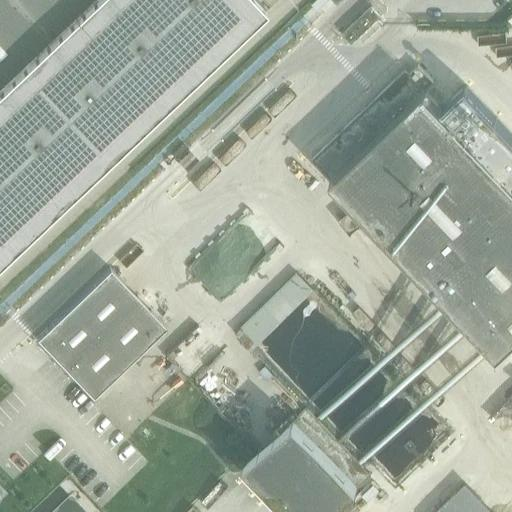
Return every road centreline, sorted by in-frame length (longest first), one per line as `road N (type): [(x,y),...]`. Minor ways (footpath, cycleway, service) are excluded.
road 1 (unknown): [(511,475),(379,286),(268,184),(231,178),(179,210),(131,220)]
road 2 (unknown): [(5,340),(111,443)]
